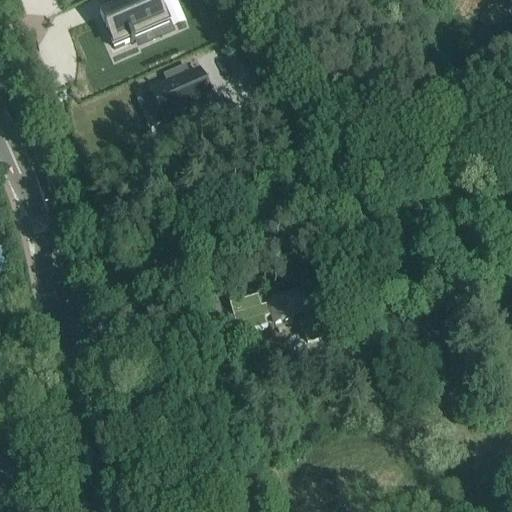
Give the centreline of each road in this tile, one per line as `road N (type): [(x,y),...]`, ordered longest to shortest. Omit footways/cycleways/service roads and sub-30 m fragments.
road 1 (residential): [(511,128),(346,193),(60,330)]
road 2 (secondary): [(60,330),(40,223),(0,129)]
road 3 (secondary): [(86,511),(60,330)]
